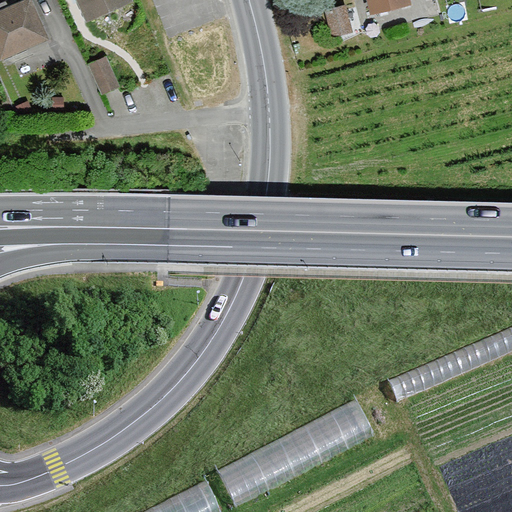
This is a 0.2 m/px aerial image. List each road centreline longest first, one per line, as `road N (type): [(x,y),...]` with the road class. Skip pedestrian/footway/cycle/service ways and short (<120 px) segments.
road 1 (primary): [(0,484),(88,452),(164,396),(208,342),(241,281),(261,221),(270,147),(265,70),(248,0)]
road 2 (primary): [(511,237),(233,230)]
road 3 (primary): [(0,264),(233,230)]
road 4 (primary): [(233,230),(43,226)]
